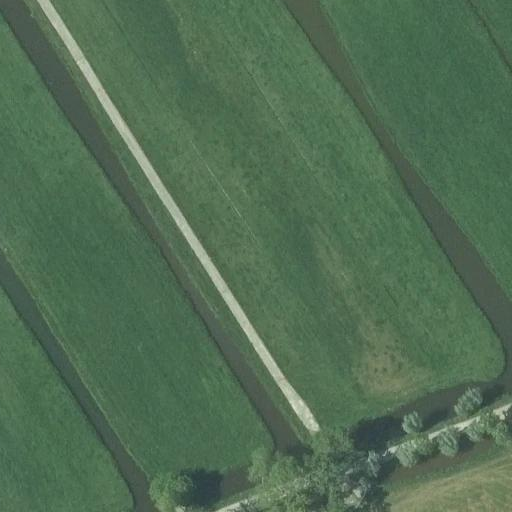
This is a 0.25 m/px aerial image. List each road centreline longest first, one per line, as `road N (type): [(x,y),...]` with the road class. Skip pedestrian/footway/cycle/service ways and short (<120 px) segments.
road 1 (track): [(338,473),(38,0)]
road 2 (track): [(235,511),(511,407)]
